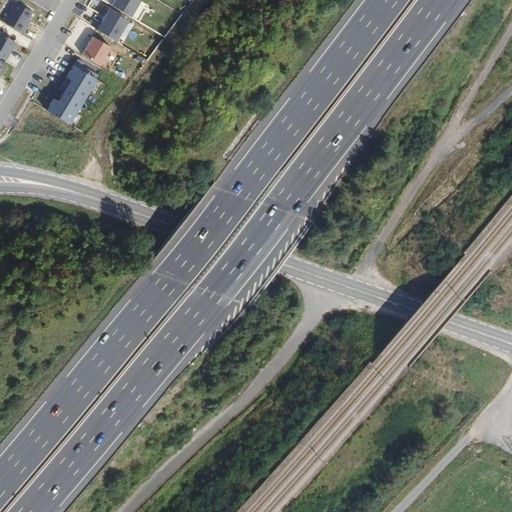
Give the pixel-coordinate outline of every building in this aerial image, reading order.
[(137,0),(114,0),(110,7),(129,18),(139,1),(137,0)] [(16,1),(3,22),(21,34),(34,12),(16,1)] [(109,9),(96,30),(114,41),(127,20),(109,9)] [(15,41),(0,33),(0,58),(5,61),(15,41)] [(94,36),(82,57),(100,68),(113,47),(94,36)] [(76,61),(45,109),(68,124),(99,75),(76,61)]
